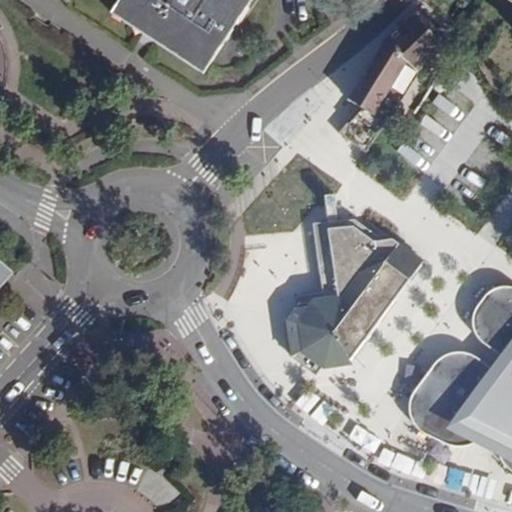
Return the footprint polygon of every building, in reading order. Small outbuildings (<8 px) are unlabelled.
[(205,75),(253,0),(123,0),(114,15),(161,48),(205,75)] [(452,16),(458,23),(468,9),(461,3),(452,16)] [(416,71),(434,51),(442,43),(414,14),(385,42),(347,99),(362,109),(344,136),(366,154),(386,124),(375,116),(410,63),(416,71)] [(425,263),(393,239),(375,242),(355,227),(329,230),(339,295),(298,306),(288,320),(294,357),(314,372),(346,367),(425,263)] [(0,290),(14,274),(0,261),(0,290)] [(441,359),(416,392),(411,402),(410,413),(413,423),(421,432),(456,450),(470,449),(483,444),(492,434),(504,441),(501,448),(502,459),(509,471),(511,472),(511,287),(503,285),(488,290),(474,308),(471,322),(474,336),(496,353),(511,363),(511,365),(505,376),(477,357),(467,353),(455,352),(441,359)]
